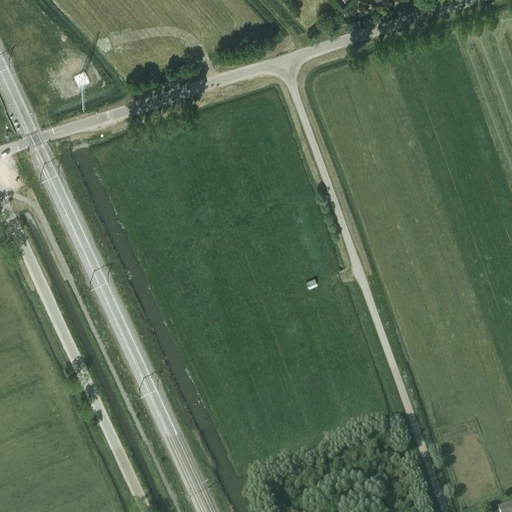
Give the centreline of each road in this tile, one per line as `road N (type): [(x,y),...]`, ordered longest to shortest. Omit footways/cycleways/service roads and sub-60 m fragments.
road 1 (unclassified): [(445,511),(283,61)]
road 2 (tertiary): [(146,511),(0,196)]
road 3 (tertiary): [(0,151),(283,61)]
road 4 (tertiary): [(283,61),(472,0)]
